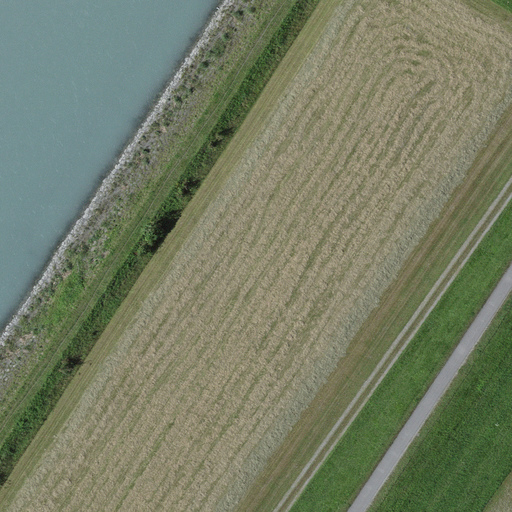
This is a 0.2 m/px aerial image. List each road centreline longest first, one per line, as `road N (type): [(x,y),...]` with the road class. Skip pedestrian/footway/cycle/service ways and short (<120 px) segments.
road 1 (track): [(511,185),(281,511)]
road 2 (track): [(363,511),(511,289)]
